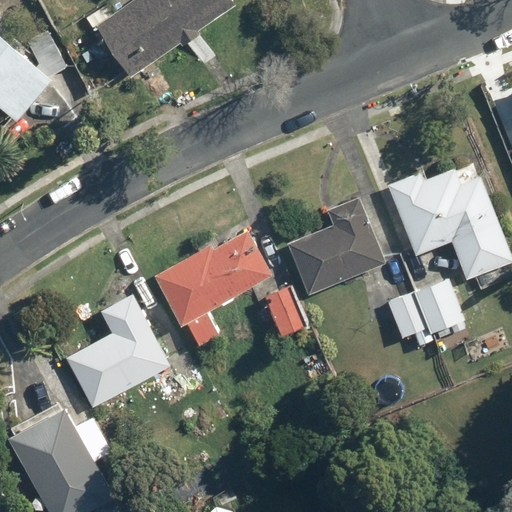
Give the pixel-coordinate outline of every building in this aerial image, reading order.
[(237,2),(235,0),(131,0),(93,28),(127,75),(179,37),(200,65),(214,55),(197,32),(237,2)] [(0,104),(15,118),(52,76),(69,66),(46,29),(22,45),(0,26),(6,19),(0,12),(0,104)] [(422,166),(384,182),(414,252),(451,237),(468,277),(480,272),(486,286),(511,275),(511,267),(510,263),(511,261),(511,248),(480,173),(463,180),(457,168),(428,180),(422,166)] [(387,259),(360,192),(328,205),(334,220),(290,238),(311,291),(342,279),(345,284),(357,279),(354,272),(387,259)] [(222,330),(209,306),(273,270),(261,249),(266,246),(253,223),(217,243),(214,237),(154,271),(182,321),(187,319),(200,342),(222,330)] [(450,276),(416,289),(432,331),(466,319),(450,276)] [(292,282),(265,294),(282,333),(309,321),(292,282)] [(388,300),(401,336),(412,332),(417,344),(435,337),(432,331),(416,289),(388,300)] [(173,361),(135,290),(100,308),(112,331),(65,356),(91,404),(173,361)] [(8,439),(26,470),(19,474),(39,509),(46,505),(50,511),(80,511),(115,492),(65,406),(34,423),(29,415),(15,423),(20,432),(8,439)] [(158,511),(150,496),(126,509),(127,511),(158,511)]
